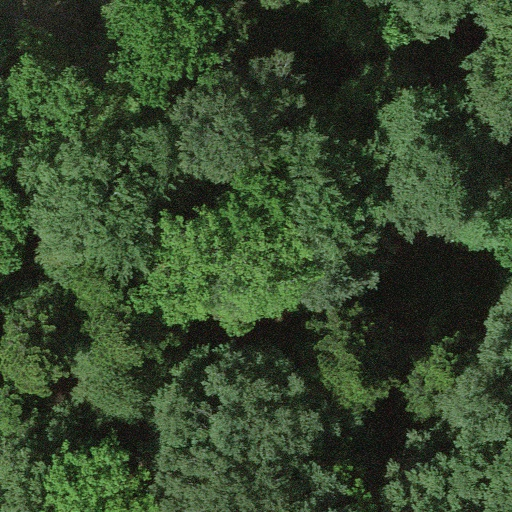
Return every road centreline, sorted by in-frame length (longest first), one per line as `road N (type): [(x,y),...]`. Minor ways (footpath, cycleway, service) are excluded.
road 1 (track): [(0,426),(175,364),(234,337),(281,300),(324,209),(493,0)]
road 2 (track): [(511,191),(386,258),(281,300)]
